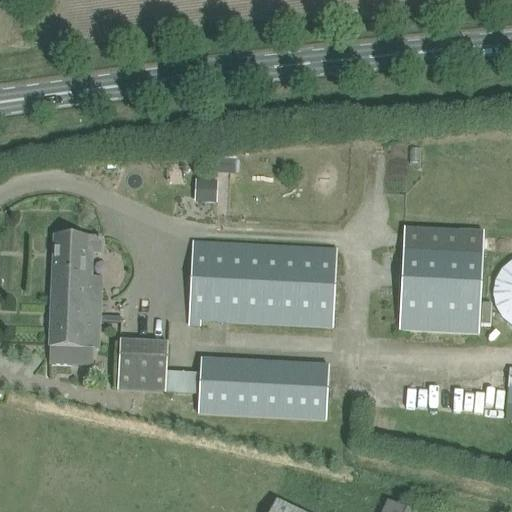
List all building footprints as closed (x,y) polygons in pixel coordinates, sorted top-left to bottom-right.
[(197,182),(197,202),(215,203),(216,183),(197,182)] [(405,253),(402,332),(479,336),(483,256),(484,236),(484,233),(407,229),(405,253)] [(102,238),(54,236),(49,365),(71,366),(72,350),(100,351),(103,277),(92,277),(93,254),(101,254),(102,238)] [(331,331),(335,253),(195,245),(191,323),(331,331)] [(511,263),(503,272),(496,283),(493,297),(496,309),(502,320),(511,328),(511,263)] [(199,415),(327,421),(330,368),(202,360),(201,376),(167,374),(168,344),(120,342),(118,391),(200,395),(199,415)] [(296,511),(277,503),(272,511),(296,511)]
